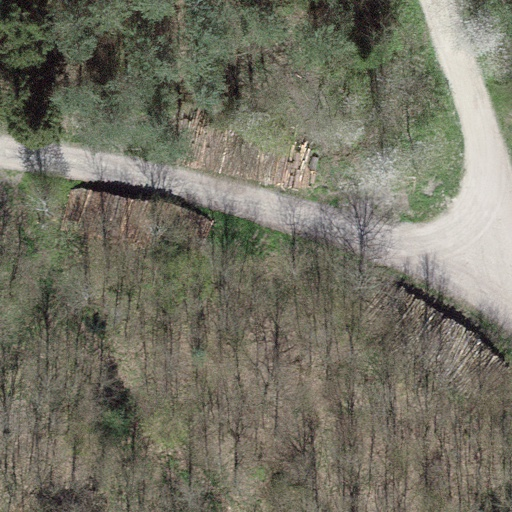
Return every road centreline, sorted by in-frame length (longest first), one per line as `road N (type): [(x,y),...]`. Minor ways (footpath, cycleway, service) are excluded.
road 1 (track): [(0,154),(140,171),(511,280)]
road 2 (track): [(511,220),(434,0)]
